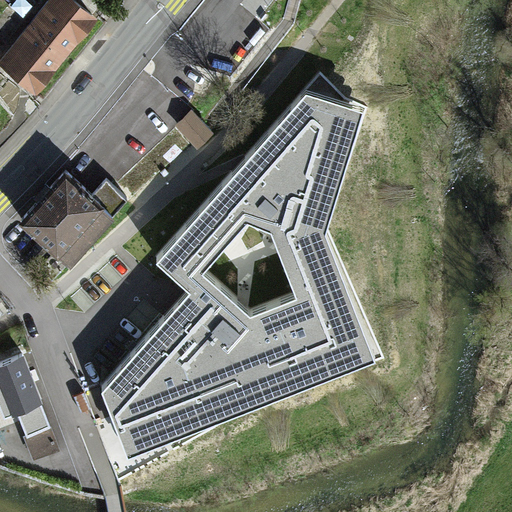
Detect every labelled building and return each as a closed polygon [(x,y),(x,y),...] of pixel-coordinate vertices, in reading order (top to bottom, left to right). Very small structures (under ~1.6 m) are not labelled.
[(82,20),(54,0),(29,0),(0,39),(0,80),(24,98),(82,20)] [(182,75),(157,52),(145,66),(170,88),(182,75)] [(187,278),(135,335),(98,377),(124,445),(377,343),(326,218),(366,94),(306,72),(153,240),(187,278)] [(183,116),(172,130),(194,148),(206,135),(183,116)] [(126,194),(104,171),(92,191),(62,163),(16,213),(73,258),(126,194)] [(24,350),(0,359),(0,406),(3,414),(17,409),(36,458),(62,448),(24,350)]
